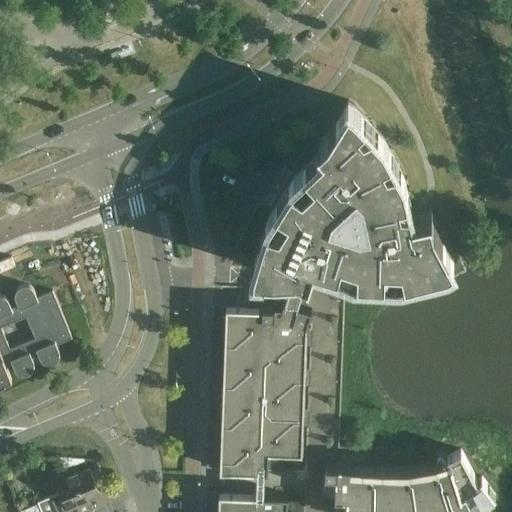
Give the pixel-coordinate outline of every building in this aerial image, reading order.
[(400,195),(409,193),(405,175),(397,160),(388,162),(385,156),(392,152),(384,136),(372,123),(364,128),(360,123),(366,117),(354,104),(349,100),(329,132),(321,140),(320,139),(318,141),(324,148),(294,176),(269,216),(255,262),(254,269),(296,270),(304,272),(307,273),(307,274),(309,275),(314,259),(353,271),(401,273),(448,262),(454,259),(435,222),(434,223),(432,211),(433,211),(432,208),(413,212),(411,202),(402,202),(400,195)] [(0,384),(12,380),(6,364),(12,362),(15,369),(16,370),(18,372),(19,373),(21,373),(23,374),(26,374),(28,373),(30,372),(31,372),(32,371),(33,370),(34,368),(34,367),(34,365),(35,363),(34,361),(34,360),(31,354),(38,351),(41,358),(42,360),(44,362),(45,363),(47,363),(49,363),(50,363),(51,363),(53,363),(54,363),(55,362),(56,361),(57,360),(58,359),(59,358),(60,356),(60,355),(60,354),(60,352),(60,351),(59,350),(57,343),(72,337),(53,290),(37,297),(35,290),(34,289),(33,288),(32,287),(31,286),(29,285),(27,284),(25,284),(23,285),(22,285),(20,286),(18,287),(17,289),(16,290),(16,291),(16,292),(15,294),(15,295),(15,296),(16,298),(19,304),(12,307),(9,300),(8,299),(7,297),(6,297),(4,296),(2,295),(0,295),(0,294),(0,384)] [(213,305),(205,511),(336,511),(337,495),(349,496),(351,466),(339,465),(344,290),(238,287),(237,306),(227,306),(213,305)] [(496,494),(483,477),(478,481),(462,450),(448,457),(450,464),(438,468),(410,473),(382,473),(372,473),(351,472),(351,465),(345,464),(339,464),(326,463),(326,473),(327,474),(326,492),(335,492),(335,495),(337,496),(344,496),(348,496),(346,511),(479,511),(491,506),(488,500),(496,494)] [(42,511),(79,511),(76,504),(89,498),(100,494),(90,468),(78,473),(76,470),(57,478),(63,491),(38,502),(42,511)]
